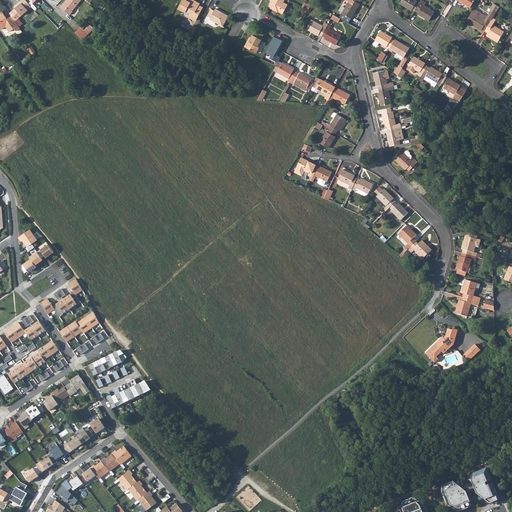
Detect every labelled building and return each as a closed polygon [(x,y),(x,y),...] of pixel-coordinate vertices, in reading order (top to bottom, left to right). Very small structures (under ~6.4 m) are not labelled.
[(17,6),(22,14),(30,7),(24,0),(20,0),(19,1),(21,3),(17,6)] [(66,0),(60,7),(69,15),(72,11),(80,0),(66,0)] [(185,13),(186,11),(190,14),(188,17),(196,21),(203,8),(199,6),(200,4),(192,0),(189,0),(189,2),(184,0),(182,0),(178,9),(185,13)] [(283,14),(288,5),(284,2),(284,0),(272,0),(268,7),(278,12),(283,14)] [(352,0),(350,0),(350,2),(349,2),(342,13),(351,18),(358,7),(357,6),(358,3),(352,0)] [(415,11),(419,4),(416,3),(417,2),(414,0),(402,0),(400,4),(411,11),(412,10),(415,11)] [(415,11),(418,13),(417,14),(429,21),(434,12),(424,6),(426,2),(422,0),(421,0),(419,4),(415,11)] [(490,16),(492,18),(499,8),(493,4),(489,9),(490,12),(487,17),(489,18),(490,16)] [(10,13),(11,15),(18,27),(22,24),(18,18),(22,14),(17,6),(15,8),(10,13)] [(207,16),(210,18),(210,20),(223,27),(228,16),(215,9),(214,11),(211,9),(207,16)] [(466,22),(481,31),(482,30),(484,31),(492,18),(490,16),(489,18),(486,21),(475,15),(478,11),(474,9),(466,22)] [(0,11),(0,14),(7,25),(11,23),(16,30),(19,28),(18,27),(11,15),(6,18),(1,11),(0,11)] [(478,11),(475,15),(486,21),(489,18),(487,17),(478,11)] [(331,19),(338,23),(340,19),(333,15),(331,19)] [(484,31),(487,33),(487,34),(498,41),(504,32),(492,25),(495,20),(492,18),(484,31)] [(321,36),(325,29),(323,27),(323,26),(311,20),(306,29),(318,35),(319,34),(321,36)] [(321,36),(324,37),(324,38),(336,45),(341,35),(329,29),(331,26),(328,24),(325,29),(321,36)] [(81,27),(75,33),(83,40),(93,29),(89,25),(84,30),(81,27)] [(244,47),(256,53),(259,48),(258,46),(262,40),(261,39),(264,35),(256,30),(253,35),(250,40),(249,39),(244,47)] [(390,48),(394,41),(391,39),(392,38),(380,31),(375,40),(376,41),(374,44),(374,45),(376,47),(377,46),(379,43),(386,47),(387,46),(390,48)] [(487,34),(486,36),(497,43),(498,41),(487,34)] [(269,59),(277,63),(278,61),(280,58),(275,55),(282,42),(273,37),(265,52),(271,56),(269,59)] [(388,50),(391,52),(392,50),(404,57),(409,48),(395,39),(394,41),(390,48),(388,50)] [(377,60),(381,63),(385,55),(386,54),(381,52),(377,60)] [(421,77),(427,66),(424,64),(425,63),(414,56),(408,66),(409,66),(407,69),(414,73),(416,70),(420,72),(418,75),(421,77)] [(273,70),(277,73),(282,63),(278,61),(277,63),(276,66),(273,70)] [(277,73),(288,79),(287,81),(290,83),(296,72),(293,70),(294,69),(282,63),(277,73)] [(394,73),(398,76),(402,69),(402,67),(399,65),(398,64),(394,73)] [(421,77),(424,79),(425,76),(437,82),(442,73),(431,66),(430,68),(427,66),(421,77)] [(378,89),(394,85),(393,82),(387,84),(386,79),(389,78),(388,71),(386,70),(373,73),(376,86),(377,86),(378,89)] [(290,83),(293,84),(294,82),(298,84),(297,86),(301,89),(303,86),(306,88),(310,81),(311,79),(299,72),(299,73),(296,72),(290,83)] [(312,87),(315,88),(320,79),(317,77),(314,83),(312,87)] [(459,102),(466,90),(465,90),(460,86),(460,85),(449,78),(443,88),(455,95),(453,98),(459,102)] [(315,88),(327,95),(325,99),(327,101),(328,100),(331,95),(334,88),(335,87),(320,79),(315,88)] [(378,89),(379,92),(377,93),(380,106),(391,103),(388,90),(394,89),(394,85),(378,89)] [(331,95),(333,97),(333,98),(345,104),(350,95),(338,88),(337,89),(334,88),(331,95)] [(257,100),(262,101),(266,92),(263,90),(257,100)] [(280,102),(284,103),(288,95),(285,93),(280,102)] [(444,111),(449,115),(452,111),(447,107),(444,111)] [(387,130),(401,127),(400,124),(396,125),(393,112),(382,114),(385,127),(386,127),(387,130)] [(329,129),(336,134),(338,131),(339,131),(345,120),(336,114),(330,125),(331,126),(329,129)] [(389,147),(400,144),(399,140),(404,139),(401,127),(387,130),(388,133),(387,134),(389,147)] [(329,129),(327,132),(326,132),(319,143),(328,149),(335,137),(334,137),(336,134),(329,129)] [(305,144),(302,149),(310,152),(312,147),(305,144)] [(405,154),(403,153),(396,161),(405,170),(406,169),(409,171),(418,162),(414,159),(412,161),(410,160),(405,154)] [(301,158),(294,173),(302,176),(304,171),(309,173),(307,176),(311,177),(312,173),(316,166),(313,165),(313,163),(301,158)] [(309,180),(313,182),(315,176),(320,178),(326,181),(327,182),(332,172),(320,166),(319,167),(316,166),(312,173),(311,177),(309,180)] [(338,180),(350,185),(348,188),(352,190),(357,178),(354,177),(354,175),(342,170),(338,180)] [(352,190),(355,191),(356,188),(367,193),(368,194),(373,184),(361,178),(360,180),(357,178),(352,190)] [(338,180),(337,182),(338,184),(347,188),(348,188),(350,185),(338,180)] [(385,212),(390,208),(395,202),(393,200),(394,199),(384,189),(383,190),(379,187),(374,193),(386,207),(383,210),(385,212)] [(324,198),(329,200),(333,191),(329,189),(324,198)] [(390,208),(392,210),(391,211),(401,221),(408,213),(399,203),(397,204),(395,202),(390,208)] [(399,233),(403,237),(402,237),(408,244),(404,248),(407,250),(408,249),(416,241),(417,240),(414,238),(416,235),(407,226),(399,233)] [(29,229),(18,237),(21,241),(22,240),(27,246),(31,243),(37,240),(29,229)] [(462,253),(476,257),(477,253),(473,252),(475,247),(477,247),(477,246),(479,246),(480,240),(477,239),(476,239),(477,235),(468,233),(467,236),(466,236),(462,249),(463,250),(462,253)] [(408,249),(411,253),(414,250),(420,255),(421,255),(424,258),(432,250),(422,241),(418,244),(416,241),(408,249)] [(48,244),(37,252),(41,258),(44,255),(45,257),(53,251),(48,244)] [(29,257),(31,259),(35,264),(42,259),(41,258),(37,252),(29,257)] [(457,270),(466,273),(468,273),(471,274),(473,267),(469,266),(471,260),(475,261),(476,257),(462,253),(461,257),(460,257),(456,270),(457,270)] [(23,264),(21,264),(21,269),(24,273),(28,270),(28,272),(36,266),(35,264),(31,259),(23,264)] [(511,264),(510,266),(509,266),(503,279),(511,283),(511,264)] [(75,279),(68,284),(75,295),(82,290),(77,281),(75,279)] [(463,298),(479,302),(480,298),(473,296),(475,288),(474,288),(476,283),(465,280),(462,293),(464,294),(463,298)] [(61,289),(53,294),(58,300),(65,295),(61,289)] [(70,294),(56,304),(58,308),(63,314),(77,304),(73,298),(70,294)] [(76,295),(73,298),(77,304),(81,302),(76,295)] [(47,298),(40,303),(47,314),(55,309),(47,298)] [(463,298),(462,301),(459,301),(456,314),(466,317),(467,312),(468,313),(471,304),(478,306),(479,302),(463,298)] [(63,314),(58,308),(55,310),(59,317),(63,314)] [(75,321),(60,332),(67,342),(83,331),(84,333),(99,323),(93,311),(77,323),(75,321)] [(30,315),(22,320),(26,326),(34,321),(30,315)] [(18,322),(4,332),(11,343),(26,333),(31,340),(46,331),(39,321),(24,331),(18,322)] [(434,345),(426,353),(435,363),(439,359),(436,356),(446,346),(449,349),(453,345),(458,330),(453,329),(453,330),(448,329),(445,337),(444,338),(442,337),(436,343),(439,346),(437,348),(434,345)] [(100,333),(92,338),(97,344),(104,339),(100,333)] [(39,353),(25,363),(31,372),(46,362),(44,360),(59,350),(52,341),(38,351),(39,353)] [(85,343),(77,348),(81,354),(89,349),(85,343)] [(25,345),(19,349),(21,353),(27,348),(30,352),(36,348),(34,344),(27,348),(25,345)] [(477,344),(465,355),(470,360),(482,350),(477,344)] [(117,352),(113,354),(118,364),(123,362),(127,357),(121,350),(117,352)] [(109,356),(105,358),(110,368),(118,364),(113,354),(109,356)] [(6,363),(0,367),(2,371),(9,367),(6,363),(12,359),(10,355),(3,359),(6,363)] [(101,360),(97,361),(102,372),(110,368),(105,358),(101,360)] [(60,360),(53,365),(57,371),(65,366),(60,360)] [(93,363),(89,365),(94,376),(102,372),(97,361),(93,363)] [(23,364),(8,374),(14,384),(29,374),(23,364)] [(46,370),(38,375),(43,381),(50,376),(46,370)] [(3,381),(0,383),(0,387),(5,395),(14,389),(4,375),(1,377),(3,381)] [(69,385),(65,387),(70,395),(71,396),(78,391),(77,390),(81,387),(86,395),(91,391),(79,375),(70,381),(73,384),(70,386),(69,385)] [(29,381),(22,387),(26,393),(33,388),(29,381)] [(145,381),(125,391),(129,401),(151,390),(150,388),(145,381)] [(58,389),(51,394),(52,396),(58,403),(70,395),(65,387),(60,391),(58,389)] [(116,395),(121,405),(129,401),(125,391),(116,395)] [(116,395),(108,399),(113,409),(121,405),(116,395)] [(58,403),(52,396),(45,401),(47,403),(45,404),(49,411),(59,405),(58,403)] [(33,406),(26,411),(33,420),(37,417),(40,418),(43,415),(42,414),(45,411),(40,404),(35,408),(33,406)] [(33,420),(26,411),(20,415),(22,417),(18,419),(26,429),(29,427),(27,424),(33,420)] [(93,421),(90,423),(97,433),(106,427),(99,419),(94,422),(93,421)] [(7,428),(4,431),(7,436),(12,443),(18,439),(16,437),(23,432),(15,422),(12,424),(12,425),(11,426),(10,425),(6,427),(7,428)] [(77,436),(83,444),(89,440),(88,439),(93,435),(88,428),(85,430),(85,431),(77,436)] [(67,443),(63,446),(64,447),(68,454),(78,447),(80,450),(84,447),(83,444),(77,436),(76,435),(72,437),(73,439),(68,443),(67,443)] [(50,458),(54,464),(58,462),(57,460),(61,457),(62,459),(65,457),(65,456),(68,454),(64,447),(60,449),(55,442),(50,445),(53,450),(49,453),(50,454),(48,455),(50,458)] [(116,451),(112,454),(113,454),(120,464),(121,465),(132,456),(124,446),(117,452),(116,451)] [(120,464),(113,454),(106,459),(105,458),(102,461),(102,462),(109,471),(110,471),(120,464)] [(54,464),(50,458),(42,463),(41,462),(36,465),(42,473),(54,464)] [(4,462),(0,465),(2,467),(1,468),(6,474),(11,470),(10,469),(4,462)] [(109,471),(102,462),(96,466),(95,465),(91,468),(96,475),(99,479),(109,471)] [(487,467),(472,473),(472,480),(477,493),(479,495),(480,494),(484,496),(483,497),(490,503),(500,499),(487,467)] [(84,476),(80,479),(85,485),(86,486),(90,483),(88,481),(96,475),(91,468),(83,475),(84,476)] [(130,470),(119,479),(128,490),(129,489),(137,483),(132,475),(133,474),(130,470)] [(63,485),(69,491),(72,488),(74,491),(80,487),(81,488),(85,485),(80,479),(78,477),(69,483),(68,481),(63,485)] [(137,483),(129,489),(138,501),(139,500),(147,493),(142,486),(143,485),(140,481),(137,483)] [(453,481),(442,485),(442,492),(448,505),(459,511),(468,507),(469,504),(471,503),(466,491),(453,481)] [(69,491),(63,485),(57,493),(61,496),(62,495),(64,497),(62,499),(68,503),(69,501),(75,505),(78,501),(69,491)] [(153,495),(150,491),(147,493),(139,500),(147,510),(157,503),(152,496),(153,495)] [(169,494),(162,499),(165,502),(171,497),(169,494)] [(403,508),(404,511),(428,511),(427,508),(414,497),(404,501),(406,506),(403,508)] [(50,504),(46,511),(63,511),(66,508),(56,500),(52,506),(50,504)]
